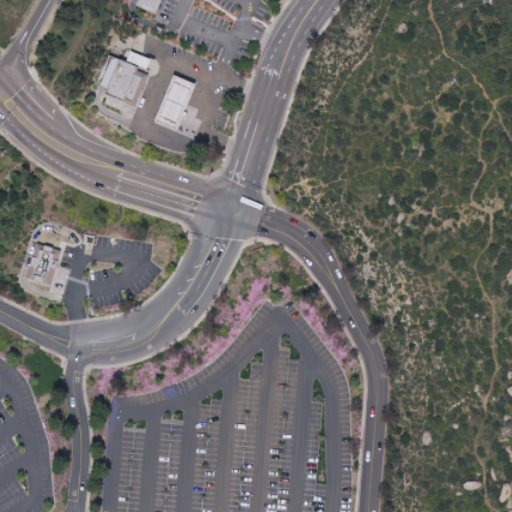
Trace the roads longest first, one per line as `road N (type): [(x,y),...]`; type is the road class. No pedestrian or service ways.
road 1 (residential): [(369,511),(375,365),(322,261),(303,242)]
road 2 (residential): [(81,343),(78,511)]
road 3 (residential): [(277,70),(237,214)]
road 4 (tertiary): [(237,214),(112,172)]
